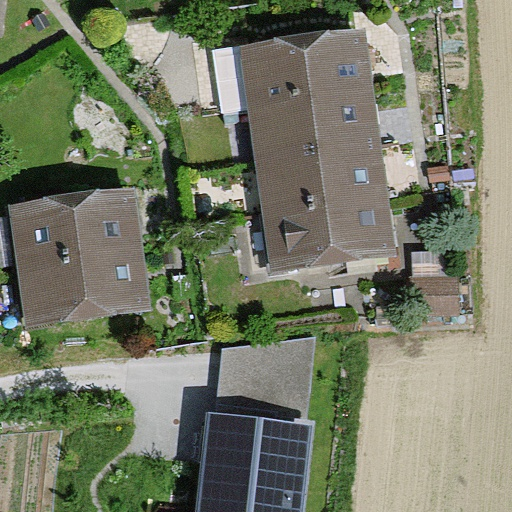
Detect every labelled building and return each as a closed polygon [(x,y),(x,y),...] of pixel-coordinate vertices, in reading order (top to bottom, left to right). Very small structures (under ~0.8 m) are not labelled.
[(395,276),(362,45),(219,65),(228,128),(250,124),(274,292),(395,276)] [(150,326),(135,203),(15,218),(30,341),(150,326)] [(456,322),(455,283),(413,285),(415,324),(456,322)] [(315,425),(313,338),(219,340),(221,428),(315,425)] [(294,511),(301,442),(211,434),(204,511),(294,511)]
